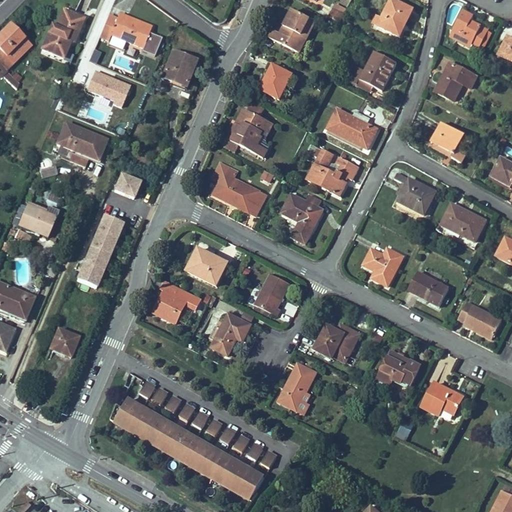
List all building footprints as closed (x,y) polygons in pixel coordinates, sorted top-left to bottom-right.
[(418,8),(402,0),(393,0),(383,20),(401,30),(406,21),(411,23),(418,8)] [(336,5),(328,20),(340,26),(347,11),(336,5)] [(296,6),(287,23),(294,27),(303,10),(296,6)] [(467,7),(454,32),(483,46),(492,29),(475,20),(479,13),(467,7)] [(278,27),(274,35),(306,51),(310,43),(303,39),(306,32),(310,34),(318,17),(303,10),(294,27),(287,23),(284,30),(278,27)] [(83,18),(66,11),(59,27),(53,24),(42,49),(61,57),(68,42),(72,43),(83,18)] [(118,15),(116,20),(108,17),(99,39),(108,43),(111,37),(142,49),(150,28),(118,15)] [(318,17),(310,34),(314,36),(322,20),(318,17)] [(406,21),(401,30),(406,32),(411,23),(406,21)] [(0,36),(0,62),(4,67),(11,60),(8,57),(25,39),(11,25),(0,36)] [(511,33),(502,49),(504,51),(511,54),(511,33)] [(93,51),(85,48),(81,59),(88,62),(93,51)] [(369,68),(365,75),(383,84),(387,87),(402,60),(380,48),(369,68)] [(89,64),(97,66),(101,55),(94,52),(89,64)] [(187,88),(196,66),(173,57),(162,85),(172,89),(174,83),(175,83),(187,88)] [(454,59),(439,89),(459,99),(467,83),(474,87),(481,74),(454,59)] [(0,62),(0,76),(2,78),(4,76),(18,89),(20,82),(4,67),(0,62)] [(277,63),(265,86),(286,97),(298,73),(277,63)] [(365,75),(369,68),(361,64),(353,78),(378,92),(383,84),(365,75)] [(94,97),(91,105),(111,113),(113,108),(123,112),(132,88),(94,74),(86,94),(94,97)] [(272,117),(266,114),(270,107),(255,100),(251,107),(244,121),(241,119),(231,138),(241,144),(265,156),(270,146),(263,142),(267,134),(264,132),(272,117)] [(248,105),(241,119),(244,121),(251,107),(248,105)] [(338,105),(329,124),(372,146),(382,127),(338,105)] [(278,120),(272,117),(264,132),(267,134),(270,135),(278,120)] [(477,139),(446,121),(442,129),(447,132),(441,143),(458,153),(456,157),(464,161),(477,139)] [(106,141),(65,123),(55,144),(71,152),(67,160),(83,168),(87,159),(96,163),(106,141)] [(447,132),(442,129),(435,140),(441,143),(447,132)] [(241,144),(231,138),(226,147),(236,152),(241,144)] [(458,153),(441,143),(439,147),(456,157),(458,153)] [(336,152),(324,146),(309,175),(343,194),(352,176),(355,178),(362,165),(343,155),(340,160),(346,163),(341,172),(329,165),(336,152)] [(511,159),(504,154),(492,173),(511,184),(511,159)] [(225,155),(215,172),(225,177),(230,168),(238,172),(242,165),(225,155)] [(57,166),(43,172),(46,180),(60,174),(57,166)] [(225,177),(219,190),(260,212),(272,190),(238,172),(230,168),(225,177)] [(436,188),(401,170),(398,176),(401,178),(406,181),(400,193),(398,197),(424,211),(436,188)] [(260,181),(270,186),(275,178),(264,172),(260,181)] [(136,202),(142,186),(123,177),(116,193),(136,202)] [(406,181),(401,178),(394,190),(400,193),(406,181)] [(43,205),(57,208),(60,196),(47,192),(43,205)] [(299,233),(312,240),(324,216),(317,212),(322,204),(324,199),(315,194),(311,201),(295,193),(289,206),(308,216),(299,233)] [(452,198),(441,219),(474,237),(486,216),(452,198)] [(317,212),(324,216),(329,207),(322,204),(317,212)] [(64,226),(27,206),(17,225),(54,245),(64,226)] [(97,291),(125,227),(106,219),(78,283),(97,291)] [(511,238),(506,235),(495,255),(511,263),(511,238)] [(403,255),(386,246),(382,253),(370,247),(362,263),(374,269),(371,276),(387,284),(403,255)] [(202,248),(191,270),(220,286),(232,263),(202,248)] [(439,306),(449,287),(416,269),(407,285),(420,291),(420,292),(418,295),(439,306)] [(274,275),(258,306),(283,318),(286,311),(282,309),(295,285),(274,275)] [(203,296),(170,279),(166,288),(171,291),(160,312),(182,324),(193,304),(198,306),(203,296)] [(32,300),(0,285),(0,312),(22,322),(32,300)] [(501,319),(464,299),(456,314),(464,318),(474,324),(473,327),(491,337),(501,319)] [(255,326),(233,315),(229,322),(222,318),(213,336),(219,340),(215,348),(233,357),(242,339),(246,341),(255,326)] [(462,321),(473,327),(474,324),(464,318),(462,321)] [(13,331),(0,325),(0,352),(4,354),(13,331)] [(344,327),(341,334),(348,337),(351,331),(344,327)] [(331,329),(319,352),(337,362),(338,359),(350,366),(364,337),(351,331),(348,337),(341,334),(331,329)] [(55,333),(47,353),(67,362),(76,342),(55,333)] [(427,364),(397,348),(380,379),(394,386),(399,378),(415,387),(427,364)] [(302,365),(283,403),(309,416),(314,407),(311,406),(306,403),(310,395),(321,374),(302,365)] [(138,390),(145,378),(136,373),(129,385),(138,390)] [(150,397),(157,386),(149,381),(142,392),(150,397)] [(466,400),(437,384),(424,407),(442,417),(446,411),(457,417),(466,400)] [(163,405),(170,393),(161,388),(154,400),(163,405)] [(315,397),(310,395),(306,403),(311,406),(315,397)] [(176,413),(183,401),(174,396),(167,408),(176,413)] [(216,452),(210,448),(211,446),(203,442),(202,444),(196,440),(198,438),(190,434),(189,436),(183,432),(184,430),(177,426),(175,428),(169,424),(171,422),(163,418),(162,420),(156,416),(157,414),(151,410),(149,412),(144,409),(145,407),(136,401),(135,403),(129,400),(125,406),(119,403),(112,419),(119,423),(122,418),(131,424),(128,429),(132,431),(135,426),(145,432),(142,437),(144,438),(146,439),(149,434),(158,440),(155,445),(157,446),(159,447),(162,442),(172,448),(169,453),(171,454),(173,455),(176,450),(186,456),(182,461),(184,462),(186,463),(190,458),(199,464),(196,469),(198,470),(200,471),(203,466),(213,472),(210,477),(211,478),(213,479),(217,474),(226,480),(223,485),(225,486),(227,487),(230,482),(240,488),(237,493),(241,495),(244,490),(253,496),(250,501),(253,503),(259,494),(257,493),(265,478),(257,474),(256,476),(250,472),(252,470),(244,466),(243,468),(237,464),(238,462),(230,458),(229,460),(223,456),(225,454),(217,450),(216,452)] [(189,421),(196,409),(188,404),(181,416),(189,421)] [(203,429),(210,417),(201,412),(194,424),(203,429)] [(131,424),(122,418),(119,423),(128,429),(131,424)] [(217,437),(223,425),(215,420),(208,432),(217,437)] [(145,432),(135,426),(132,431),(142,437),(145,432)] [(230,445),(237,433),(228,428),(221,440),(230,445)] [(155,445),(158,440),(149,434),(146,439),(155,445)] [(243,453),(250,441),(242,436),(235,448),(243,453)] [(169,453),(172,448),(162,442),(159,447),(169,453)] [(257,461),(264,450),(255,444),(248,456),(257,461)] [(182,461),(186,456),(176,450),(173,455),(182,461)] [(271,469),(277,458),(269,453),(262,464),(271,469)] [(196,469),(199,464),(190,458),(186,463),(196,469)] [(210,477),(213,472),(203,466),(200,471),(210,477)] [(223,485),(226,480),(217,474),(213,479),(223,485)] [(237,493),(240,488),(230,482),(227,487),(237,493)] [(250,501),(253,496),(244,490),(241,495),(250,501)] [(511,511),(511,496),(505,493),(494,511),(511,511)] [(11,511),(16,507),(10,502),(6,507),(11,511)]
